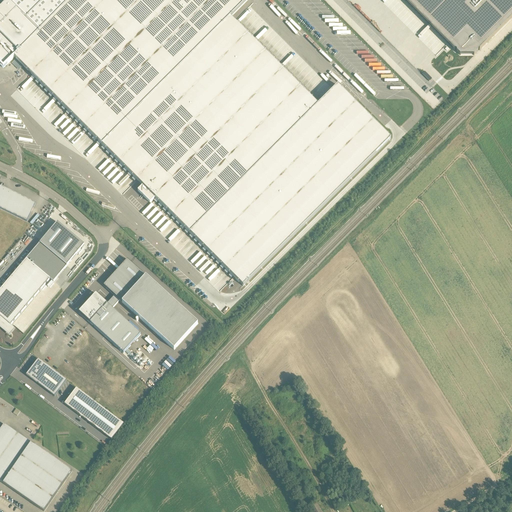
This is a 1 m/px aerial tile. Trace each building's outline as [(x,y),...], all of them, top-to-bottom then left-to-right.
[(338,86),(319,106),(231,18),(248,0),(9,0),(8,1),(8,0),(8,1),(0,9),(0,64),(4,68),(7,64),(8,64),(15,57),(143,186),(138,191),(150,203),(155,198),(190,234),(243,287),(391,139),(346,94),(338,86)] [(511,0),(404,0),(455,51),(455,50),(457,52),(456,52),(460,56),(461,56),(461,54),(474,54),(474,56),(478,52),(477,52),(479,50),(479,51),(511,18),(511,0)] [(323,81),(250,7),(239,17),(313,91),(323,81)] [(36,203),(1,187),(0,188),(0,208),(27,222),(36,203)] [(40,244),(67,266),(84,245),(58,223),(40,244)] [(193,242),(185,250),(189,255),(187,257),(198,268),(205,261),(208,257),(193,242)] [(0,326),(9,334),(14,328),(13,327),(11,326),(12,324),(50,279),(54,282),(67,267),(67,266),(40,244),(27,260),(0,290),(0,326)] [(86,305),(79,313),(124,354),(141,335),(112,309),(120,301),(174,350),(198,324),(127,260),(104,286),(115,296),(107,304),(96,294),(89,302),(86,305)] [(67,382),(39,360),(27,377),(55,398),(67,382)] [(102,433),(112,440),(112,441),(124,424),(115,417),(105,410),(96,403),(86,396),(77,388),(64,404),(74,412),(83,419),(93,426),(102,433)] [(0,481),(44,511),(72,472),(4,424),(0,430),(0,481)] [(321,511),(316,503),(309,507),(312,511),(321,511)]
